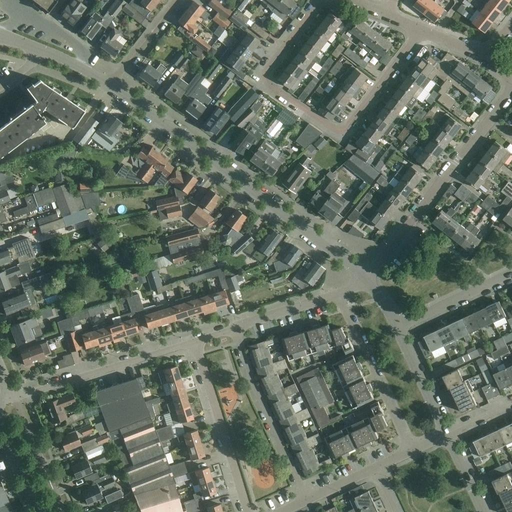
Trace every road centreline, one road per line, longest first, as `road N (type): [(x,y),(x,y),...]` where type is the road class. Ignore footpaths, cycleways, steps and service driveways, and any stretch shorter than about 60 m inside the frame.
road 1 (unclassified): [(364,277),(113,84)]
road 2 (residential): [(364,277),(511,90)]
road 3 (residential): [(195,342),(12,396)]
road 4 (residential): [(342,130),(265,80),(321,0)]
road 5 (residential): [(307,500),(237,328)]
road 6 (residential): [(247,511),(195,342)]
road 7 (residential): [(410,451),(340,297)]
road 8 (residential): [(396,329),(511,273)]
road 9 (residential): [(342,130),(419,29)]
